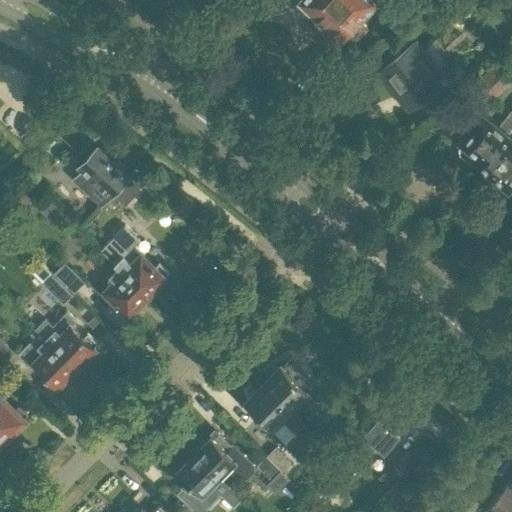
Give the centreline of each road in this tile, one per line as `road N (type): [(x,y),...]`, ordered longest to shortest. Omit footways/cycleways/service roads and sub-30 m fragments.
road 1 (residential): [(34,511),(290,253),(511,434)]
road 2 (primary): [(511,372),(253,158),(133,69),(13,0)]
